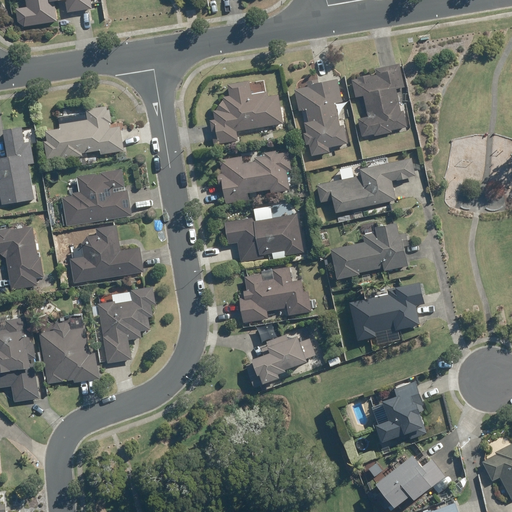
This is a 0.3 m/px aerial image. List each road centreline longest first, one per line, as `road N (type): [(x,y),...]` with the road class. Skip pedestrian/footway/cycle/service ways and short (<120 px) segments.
road 1 (residential): [(64,511),(59,468),(68,434),(165,386),(190,361),(195,333),(185,249),(151,53)]
road 2 (residential): [(151,53),(331,19)]
road 3 (residential): [(0,75),(151,53)]
road 4 (residential): [(331,19),(461,0)]
